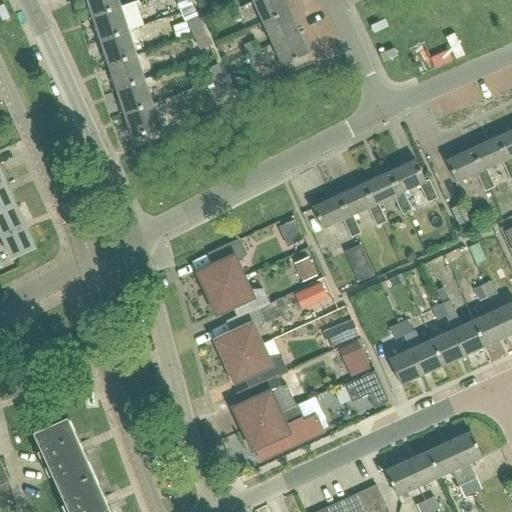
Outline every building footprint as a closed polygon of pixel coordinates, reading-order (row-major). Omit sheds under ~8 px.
[(88,0),(94,16),(120,8),(117,0),(88,0)] [(228,13),(240,8),(235,0),(232,0),(224,4),(228,13)] [(263,23),(288,11),(282,0),(257,0),(253,2),(263,23)] [(445,30),(454,26),(446,4),(436,8),(445,30)] [(102,40),(128,32),(120,8),(94,16),(102,40)] [(240,8),(228,13),(233,23),(244,18),(240,8)] [(191,32),(202,28),(194,9),(183,13),(191,32)] [(273,44),(298,32),(288,11),(263,23),(273,44)] [(186,23),(177,26),(180,38),(189,36),(186,23)] [(202,28),(191,32),(199,51),(211,46),(202,28)] [(110,65),(136,56),(128,32),(102,40),(110,65)] [(298,32),(273,44),(282,65),(307,54),(298,32)] [(247,55),(259,50),(254,41),(244,46),(247,55)] [(259,50),(247,55),(252,64),(263,59),(259,50)] [(117,89),(144,81),(136,56),(110,65),(117,89)] [(100,59),(90,62),(94,77),(104,74),(100,59)] [(214,84),(225,79),(219,64),(208,69),(214,84)] [(225,79),(214,84),(221,99),(232,94),(225,79)] [(125,113),(152,105),(144,81),(117,89),(125,113)] [(152,105),(125,113),(133,139),(160,130),(152,105)] [(511,131),(498,137),(508,159),(511,158),(511,157),(511,131)] [(511,179),(511,158),(508,159),(498,137),(473,149),(483,171),(486,169),(502,162),(510,180),(511,179)] [(494,188),(486,169),(483,171),(473,149),(446,161),(456,183),(476,174),(485,192),(494,188)] [(399,194),(403,192),(419,185),(427,203),(437,199),(428,180),(425,182),(415,160),(389,172),(399,194)] [(411,210),(403,192),(399,194),(389,172),(364,184),(374,206),(378,204),(393,197),(402,215),(411,210)] [(0,212),(15,206),(5,184),(0,186),(0,212)] [(386,222),(378,204),(374,206),(364,184),(338,195),(349,217),(352,216),(368,209),(376,227),(386,222)] [(361,234),(352,216),(349,217),(338,195),(312,208),(322,229),(342,220),(351,238),(361,234)] [(470,222),(462,204),(450,209),(458,227),(470,222)] [(1,238),(25,227),(15,206),(0,212),(0,234),(1,237),(1,238)] [(288,244),(301,238),(294,223),(281,229),(288,244)] [(0,237),(0,251),(6,248),(12,260),(17,257),(35,249),(25,227),(1,238),(1,237),(0,237)] [(207,294),(243,277),(237,264),(247,255),(240,240),(228,246),(233,257),(198,273),(207,294)] [(345,252),(358,283),(374,276),(361,245),(345,252)] [(302,283),(316,276),(308,258),(294,264),(302,283)] [(258,308),(258,309),(269,304),(263,289),(249,291),(243,277),(207,294),(217,315),(252,298),(257,309),(258,308)] [(482,285),(488,297),(497,293),(491,281),(482,285)] [(301,311),(327,299),(320,284),(294,296),(301,311)] [(479,301),(488,297),(482,285),(474,289),(479,301)] [(440,305),(446,316),(455,312),(449,300),(440,305)] [(511,303),(494,312),(506,337),(511,333),(511,303)] [(437,320),(446,316),(440,305),(431,309),(437,320)] [(265,323),(258,309),(258,308),(257,309),(246,314),(251,325),(216,341),(225,362),(261,345),(255,332),(265,323)] [(485,346),(506,337),(494,312),(473,321),(485,346)] [(443,365),(431,340),(418,347),(412,332),(413,332),(407,320),(398,324),(404,336),(410,350),(422,375),(443,365)] [(464,356),(485,346),(473,321),(452,331),(464,356)] [(338,344),(352,338),(346,323),(332,329),(338,344)] [(395,340),(404,336),(398,324),(389,328),(395,340)] [(443,365),(464,356),(452,331),(431,340),(443,365)] [(350,378),(370,369),(357,341),(338,350),(350,378)] [(276,376),(276,377),(287,372),(281,357),(267,358),(261,345),(225,362),(235,382),(270,366),(275,376),(275,377),(276,376)] [(400,385),(422,375),(410,350),(389,360),(400,385)] [(344,385),(352,402),(367,395),(374,409),(389,402),(374,371),(344,385)] [(283,390),(276,377),(276,376),(275,377),(275,376),(264,382),(269,392),(234,409),(243,430),(279,413),(273,400),(283,390)] [(275,459),(326,435),(317,415),(303,421),(302,417),(285,425),(279,413),(243,430),(253,450),(267,443),(275,459)] [(47,465),(60,494),(96,478),(84,452),(80,443),(70,421),(34,436),(45,461),(47,465)] [(449,442),(473,493),(481,489),(476,478),(475,478),(469,464),(482,457),(471,432),(449,442)] [(464,498),(473,493),(449,442),(428,452),(440,477),(452,471),(464,498)] [(419,487),(440,477),(428,452),(407,462),(419,487)] [(0,485),(9,481),(0,462),(0,485)] [(418,487),(419,487),(407,462),(385,472),(397,497),(409,491),(415,506),(416,505),(418,511),(430,511),(425,501),(418,487)] [(110,511),(108,506),(104,497),(96,478),(60,494),(68,511),(110,511)] [(375,511),(377,510),(385,506),(376,484),(365,489),(375,511)] [(363,511),(372,511),(375,511),(365,489),(356,493),(363,511)] [(352,511),(363,511),(356,493),(346,498),(352,511)] [(425,501),(430,511),(432,511),(439,509),(434,497),(425,501)] [(340,511),(352,511),(346,498),(336,502),(340,511)] [(393,504),(395,511),(410,511),(412,511),(408,499),(393,504)] [(328,511),(340,511),(336,502),(326,507),(328,511)]
